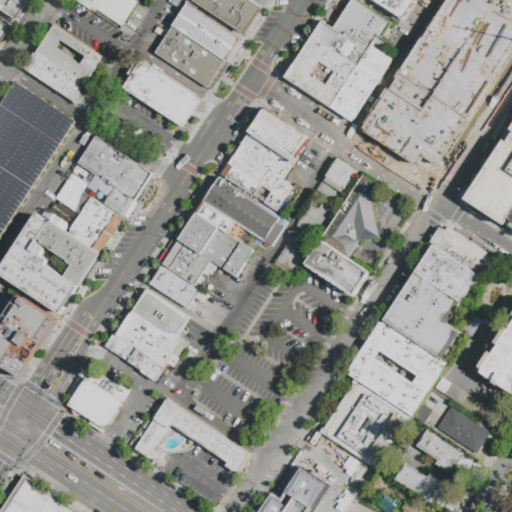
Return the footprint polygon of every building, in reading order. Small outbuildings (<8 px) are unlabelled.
[(0,0),(25,0),(12,20),(0,12),(0,0)] [(132,0),(136,2),(120,27),(90,8),(88,11),(75,1),(74,0),(132,0)] [(249,0),(263,9),(245,36),(191,0),(249,0)] [(270,0),(264,9),(263,9),(249,0),(270,0)] [(356,0),(350,0),(332,28),(322,21),(311,37),(355,66),(372,41),(383,48),(386,44),(374,37),(377,33),(382,36),(391,22),(356,0)] [(362,135),(451,0),(511,0),(511,56),(436,171),(424,163),(418,172),(362,135)] [(374,0),(402,18),(413,0),(374,0)] [(224,60),(171,25),(186,3),(238,38),(224,60)] [(23,67),(33,52),(35,53),(54,24),(103,57),(85,84),(91,87),(82,101),(79,102),(75,102),(73,102),(23,67)] [(224,60),(206,88),(153,52),(171,25),(224,60)] [(311,37),(355,66),(356,66),(329,107),(284,77),(311,37)] [(370,45),(392,59),(351,122),(329,107),(356,66),(370,45)] [(201,100),(183,129),(131,95),(132,92),(124,87),(131,77),(128,76),(137,61),(141,64),(142,61),(201,100)] [(0,107),(16,83),(34,95),(75,122),(0,237),(0,107)] [(264,109),(252,127),(294,155),(306,137),(264,109)] [(252,127),(294,155),(296,157),(290,165),(246,136),(252,127)] [(511,130),(511,230),(466,200),(511,130)] [(94,135),(154,174),(137,201),(133,198),(94,173),(77,162),(94,135)] [(228,163),(246,136),(290,165),(292,166),(282,181),(293,188),(276,212),(263,203),(271,192),(261,184),(228,163)] [(304,234),(297,229),(302,222),(299,220),(339,160),(358,172),(355,176),(357,177),(348,191),(352,193),(335,219),(334,218),(319,240),(306,231),(304,234)] [(261,184),(253,196),(230,181),(220,174),(228,163),(261,184)] [(122,216),(133,198),(94,173),(90,179),(96,183),(94,187),(105,194),(100,202),(122,216)] [(369,272),(353,297),(304,266),(363,175),(377,185),(372,197),(376,221),(380,221),(382,227),(382,235),(379,235),(380,238),(359,241),(349,257),(369,272)] [(72,176),(82,183),(78,189),(68,182),(72,176)] [(220,177),(281,217),(265,242),(237,223),(236,222),(206,202),(204,201),(220,177)] [(82,191),(71,208),(80,214),(113,236),(124,219),(91,197),(95,191),(88,187),(84,193),(82,191)] [(206,202),(198,214),(228,234),(229,234),(237,223),(236,222),(206,202)] [(196,212),(179,239),(211,260),(236,277),(254,250),(229,234),(228,234),(198,214),(196,212)] [(68,232),(80,214),(113,236),(101,254),(100,253),(68,232)] [(78,286),(60,314),(0,274),(0,268),(36,215),(49,223),(37,240),(49,248),(44,255),(51,260),(47,266),(64,277),(78,286)] [(100,253),(68,232),(50,220),(49,223),(37,240),(49,248),(68,260),(67,261),(72,264),(64,277),(78,286),(100,253)] [(481,276),(476,273),(433,244),(430,242),(440,227),(445,231),(448,226),(488,252),(485,256),(491,260),(481,276)] [(179,239),(162,263),(195,285),(211,260),(179,239)] [(433,244),(476,273),(458,299),(415,270),(433,244)] [(201,292),(189,309),(152,285),(163,268),(201,292)] [(458,299),(443,322),(459,332),(441,357),(383,319),(415,270),(458,299)] [(147,290),(131,312),(174,340),(190,318),(147,290)] [(0,326),(21,296),(61,322),(45,346),(25,377),(0,359),(0,326)] [(131,312),(116,334),(165,366),(167,363),(174,367),(179,358),(173,355),(180,345),(174,340),(131,312)] [(346,372),(381,320),(447,363),(421,403),(432,410),(423,423),(413,416),(355,378),(346,372)] [(508,329),(511,323),(511,394),(498,385),(497,387),(491,383),(492,381),(479,373),(482,369),(478,367),(488,351),(492,354),(498,345),(494,342),(504,327),(508,329)] [(106,347),(141,372),(156,381),(165,366),(116,334),(114,333),(106,347)] [(88,378),(69,406),(93,421),(91,425),(104,433),(124,402),(88,378)] [(413,416),(377,471),(319,432),(355,378),(413,416)] [(456,403),(435,390),(443,378),(494,411),(493,412),(487,423),(456,403)] [(167,399),(134,448),(157,463),(162,456),(156,452),(171,429),(169,428),(171,424),(228,462),(226,466),(235,472),(238,471),(250,454),(167,399)] [(489,434),(476,455),(437,429),(451,408),(489,434)] [(416,446),(427,429),(463,453),(450,473),(435,464),(438,460),(416,446)] [(430,472),(446,483),(432,505),(430,504),(395,481),(406,464),(405,463),(406,462),(427,476),(430,472)] [(262,511),(273,496),(283,503),(289,494),(286,493),(302,469),(327,486),(310,511),(262,511)] [(379,474),(390,482),(381,494),(370,485),(379,474)] [(1,511),(26,475),(81,511),(1,511)]
